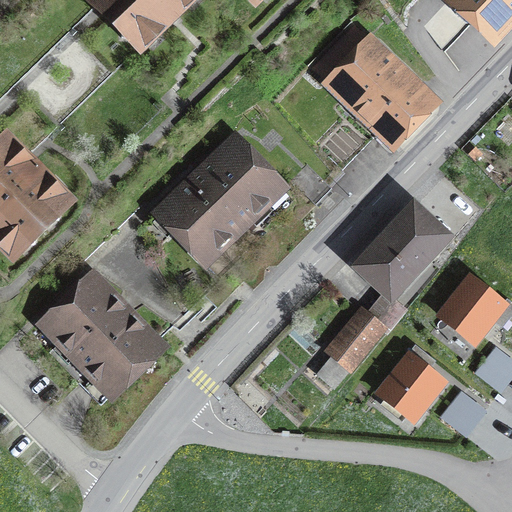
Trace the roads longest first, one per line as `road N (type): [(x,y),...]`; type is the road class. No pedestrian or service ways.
road 1 (tertiary): [(511,62),(175,414)]
road 2 (unclassified): [(175,414),(232,443),(392,460),(509,511)]
road 3 (tertiary): [(175,414),(104,511)]
